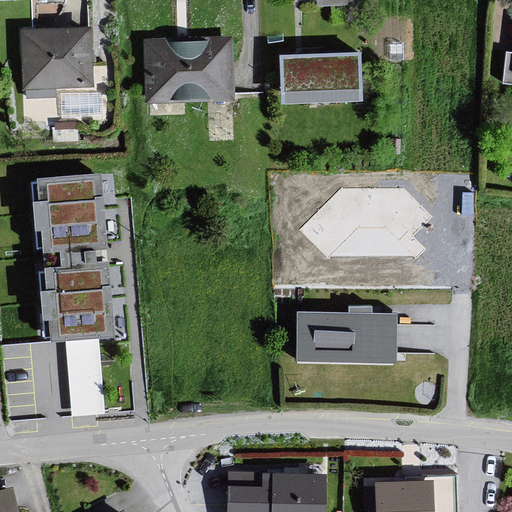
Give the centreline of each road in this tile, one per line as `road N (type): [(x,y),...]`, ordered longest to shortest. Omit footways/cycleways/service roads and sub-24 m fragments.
road 1 (residential): [(511,446),(342,429),(157,443)]
road 2 (residential): [(157,443),(0,457)]
